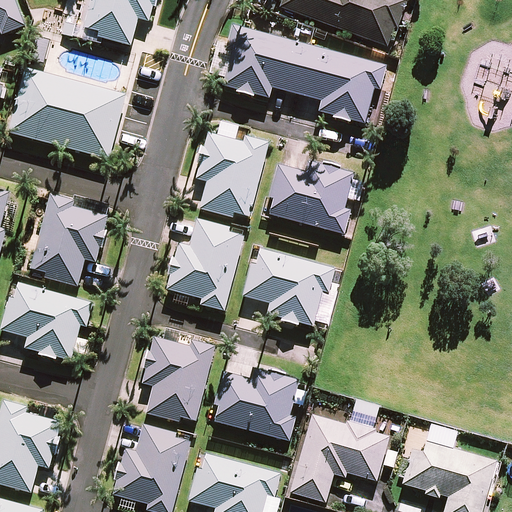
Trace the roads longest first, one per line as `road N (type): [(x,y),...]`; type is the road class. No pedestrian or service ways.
road 1 (residential): [(157,204),(214,0)]
road 2 (residential): [(104,404),(157,204)]
road 3 (residential): [(0,163),(157,204)]
